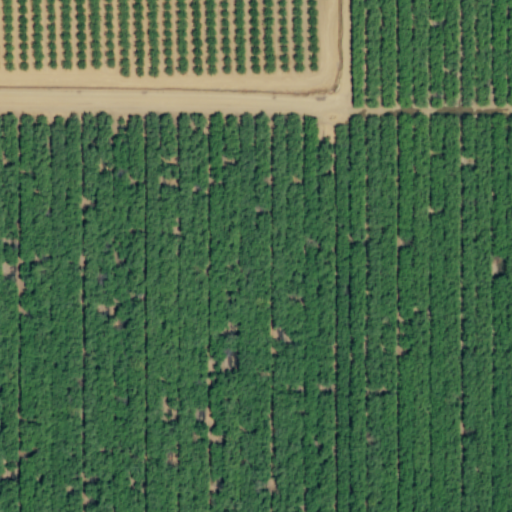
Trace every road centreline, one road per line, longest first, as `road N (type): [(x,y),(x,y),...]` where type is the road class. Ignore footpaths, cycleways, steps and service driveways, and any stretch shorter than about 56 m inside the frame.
road 1 (track): [(344,0),(343,87),(330,101),(0,95)]
road 2 (track): [(328,0),(328,56),(312,81),(0,77)]
road 3 (track): [(337,97),(349,110),(511,109)]
